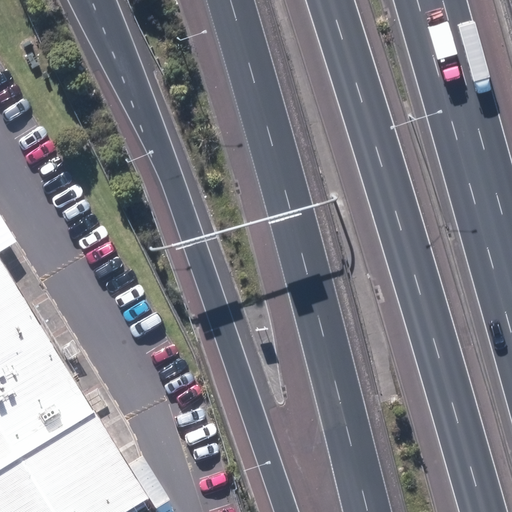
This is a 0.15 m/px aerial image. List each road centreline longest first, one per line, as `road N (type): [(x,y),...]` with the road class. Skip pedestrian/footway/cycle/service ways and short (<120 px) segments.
road 1 (motorway): [(287,511),(219,311),(93,0)]
road 2 (motorway): [(481,511),(328,0)]
road 3 (motorway): [(366,511),(233,0)]
road 4 (motorway): [(417,0),(511,330)]
